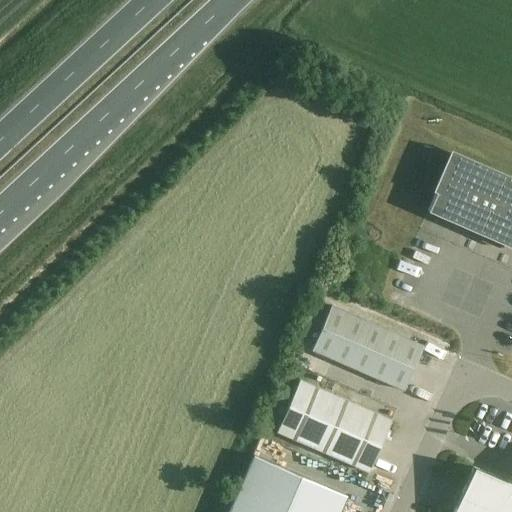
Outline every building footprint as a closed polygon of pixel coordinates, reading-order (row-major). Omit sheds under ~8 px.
[(511,181),(451,155),(426,212),(511,249),(511,181)] [(422,346),(330,306),(310,351),(402,391),(422,346)] [(390,421),(298,381),(275,433),(367,473),(390,421)] [(338,511),(345,496),(253,456),(228,511),(338,511)] [(511,511),(511,477),(510,483),(472,467),(453,511),(511,511)]
